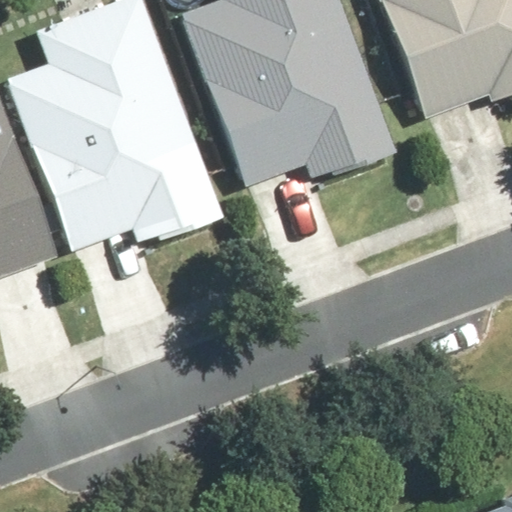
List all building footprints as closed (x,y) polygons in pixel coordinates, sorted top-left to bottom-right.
[(20,64),(82,237),(148,213),(155,232),(237,202),(164,0),(90,0),(52,14),(65,48),(20,64)] [(188,0),(254,175),(319,151),(327,171),(410,139),(357,0),(188,0)] [(511,0),(397,0),(433,106),(501,83),(504,90),(511,87),(511,0)] [(0,278),(8,275),(4,265),(72,241),(0,37),(0,278)] [(511,511),(511,487),(458,507),(459,511),(511,511)]
